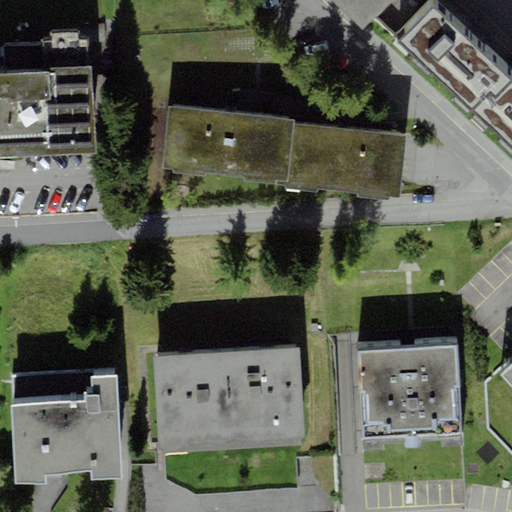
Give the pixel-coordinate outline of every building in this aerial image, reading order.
[(392,0),(332,0),(363,30),(392,0)] [(470,112),(505,73),(436,10),(401,49),(470,112)] [(0,159),(96,154),(91,66),(88,67),(87,39),(79,39),(79,30),(51,31),(51,37),(41,37),(41,43),(3,44),(4,70),(0,70),(0,159)] [(511,79),(505,73),(470,112),(511,149),(511,79)] [(294,124),(294,120),(169,107),(162,168),(288,181),(294,124)] [(407,135),(294,124),(288,181),(287,186),(401,197),(407,135)] [(455,348),(358,353),(362,438),(459,434),(455,348)] [(299,349),(154,357),(159,443),(304,435),(299,349)] [(511,364),(501,376),(511,387),(511,364)] [(44,473),(91,471),(91,479),(97,479),(121,478),(117,379),(93,380),(94,394),(88,394),(88,405),(42,407),(11,408),(14,485),(45,484),(44,473)]
